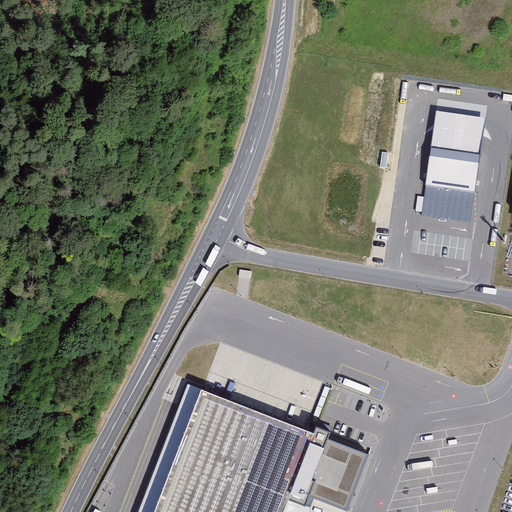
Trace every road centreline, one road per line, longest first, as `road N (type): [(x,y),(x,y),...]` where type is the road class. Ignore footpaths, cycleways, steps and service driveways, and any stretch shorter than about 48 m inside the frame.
road 1 (secondary): [(71,511),(214,237)]
road 2 (unclassified): [(214,237),(254,252),(511,297)]
road 3 (secondary): [(214,237),(272,79),(284,0)]
